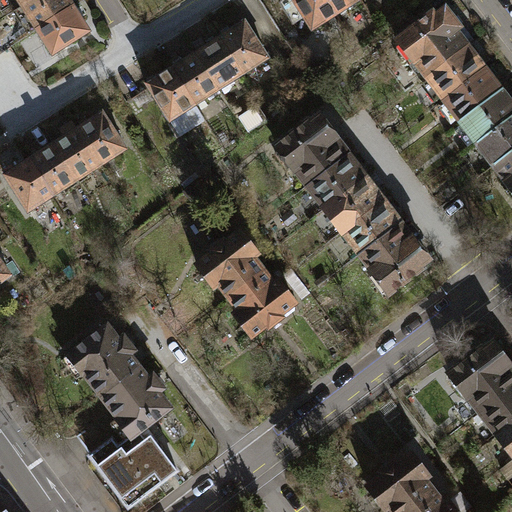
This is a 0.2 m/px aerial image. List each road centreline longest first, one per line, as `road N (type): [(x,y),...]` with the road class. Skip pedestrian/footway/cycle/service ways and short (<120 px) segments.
road 1 (residential): [(511,260),(188,511)]
road 2 (residential): [(16,117),(132,46)]
